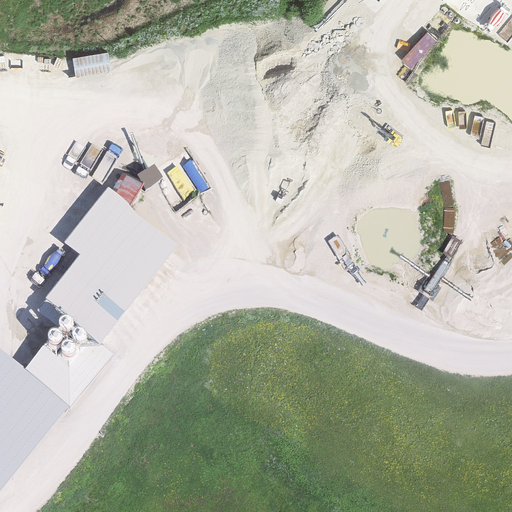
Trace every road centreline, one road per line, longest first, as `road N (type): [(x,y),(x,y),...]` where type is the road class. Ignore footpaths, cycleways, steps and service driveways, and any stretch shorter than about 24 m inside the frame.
road 1 (unclassified): [(193,206),(255,288),(478,358),(511,355)]
road 2 (track): [(255,288),(155,334),(17,511)]
